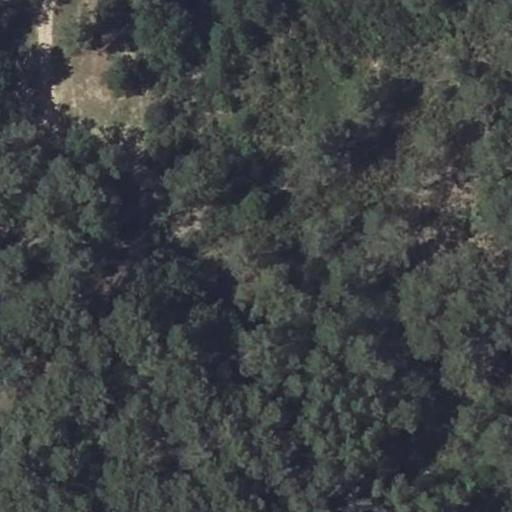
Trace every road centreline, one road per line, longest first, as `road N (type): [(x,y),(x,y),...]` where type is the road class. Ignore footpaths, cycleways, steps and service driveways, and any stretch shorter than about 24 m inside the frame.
road 1 (track): [(0,403),(89,336),(150,209),(140,157),(120,135),(71,120),(50,103),(41,36),(48,0)]
road 2 (track): [(0,226),(135,249)]
